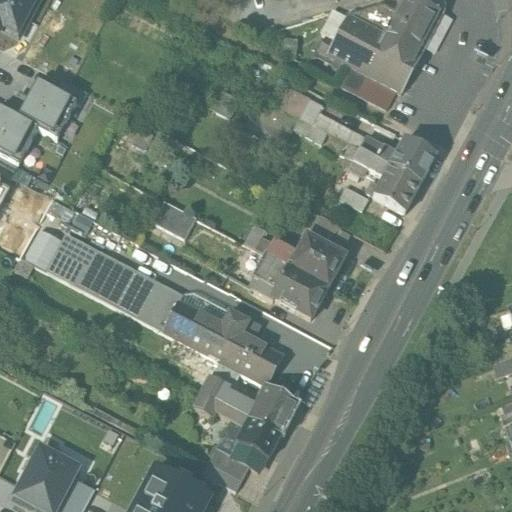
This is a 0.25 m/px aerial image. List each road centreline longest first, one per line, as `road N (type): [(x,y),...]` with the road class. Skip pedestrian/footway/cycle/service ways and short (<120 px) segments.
road 1 (secondary): [(289,511),(475,174)]
road 2 (track): [(150,0),(475,174)]
